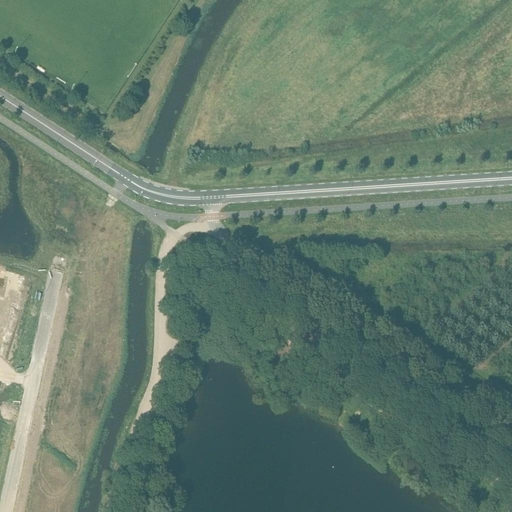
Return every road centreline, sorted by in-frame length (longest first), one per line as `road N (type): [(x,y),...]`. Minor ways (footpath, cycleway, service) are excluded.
road 1 (unclassified): [(511,425),(215,227)]
road 2 (unclassified): [(4,511),(69,207)]
road 3 (tertiary): [(511,178),(207,197)]
road 4 (track): [(175,234),(162,257),(153,384),(126,435)]
